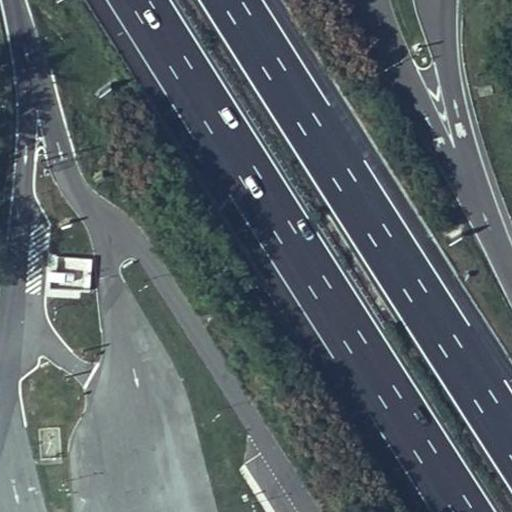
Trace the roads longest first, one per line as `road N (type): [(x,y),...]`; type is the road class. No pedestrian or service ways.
road 1 (motorway): [(140,0),(465,511)]
road 2 (motorway): [(511,443),(232,0)]
